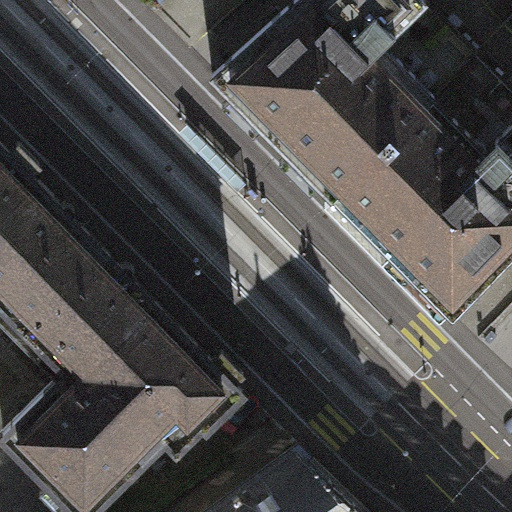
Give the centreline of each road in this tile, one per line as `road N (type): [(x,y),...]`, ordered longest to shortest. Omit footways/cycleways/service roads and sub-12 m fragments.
road 1 (secondary): [(0,86),(345,436),(472,470)]
road 2 (secondary): [(472,470),(435,345),(92,0)]
